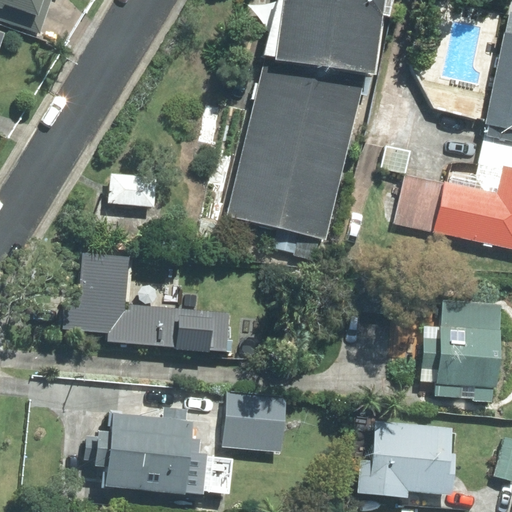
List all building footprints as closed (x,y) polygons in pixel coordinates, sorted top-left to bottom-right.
[(0,0),(0,10),(27,20),(35,0),(0,0)] [(318,242),(368,0),(250,0),(206,219),(318,242)] [(511,11),(507,10),(483,128),(511,134),(511,11)] [(511,245),(511,174),(407,153),(393,221),(511,245)] [(151,210),(147,182),(104,187),(107,215),(151,210)] [(89,296),(117,297),(119,256),(91,255),(89,296)] [(383,273),(344,271),(341,316),(380,318),(383,273)] [(423,385),(476,387),(480,305),(427,303),(423,385)] [(221,348),(221,314),(70,315),(71,348),(221,348)] [(275,449),(276,400),(219,398),(217,447),(275,449)] [(174,487),(180,417),(100,411),(95,481),(174,487)] [(437,495),(441,425),(368,421),(364,491),(437,495)] [(511,440),(501,437),(490,472),(506,478),(511,457),(511,440)]
